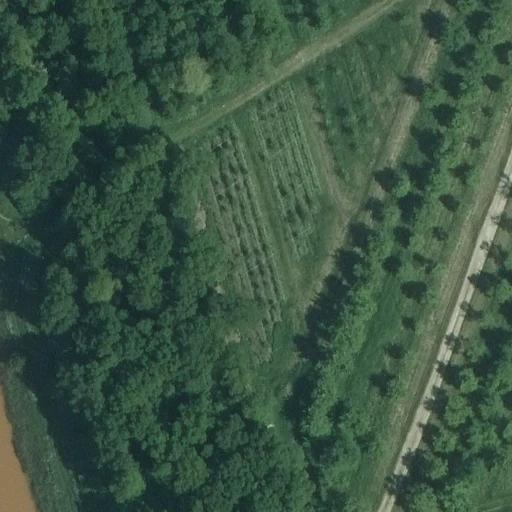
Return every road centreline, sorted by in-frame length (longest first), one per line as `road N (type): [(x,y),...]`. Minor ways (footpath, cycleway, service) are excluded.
road 1 (track): [(0,244),(393,0)]
road 2 (track): [(382,511),(511,166)]
road 3 (track): [(0,254),(76,511)]
